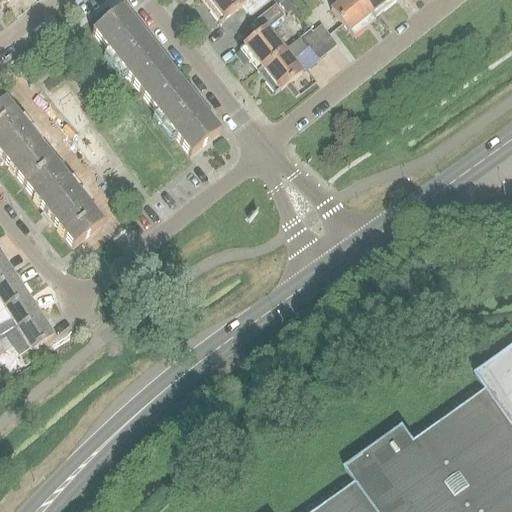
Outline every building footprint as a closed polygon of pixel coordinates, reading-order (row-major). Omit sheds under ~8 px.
[(240,0),(204,0),(200,4),(218,26),(221,23),(222,25),(241,9),(245,6),(244,5),(240,0)] [(266,0),(250,0),(244,5),(245,6),(241,9),(248,19),(268,2),(266,0)] [(373,22),(356,0),(340,0),(342,2),(329,13),(347,37),(349,35),(352,39),(373,22)] [(393,0),(356,0),(373,22),(395,5),(392,1),(393,0)] [(254,25),(260,34),(265,30),(266,32),(282,19),(274,9),(254,25)] [(120,13),(110,21),(90,37),(139,99),(169,75),(120,13)] [(320,28),(311,35),(327,55),(336,48),(320,28)] [(265,30),(260,34),(241,49),(242,50),(239,53),(256,75),(283,54),(266,32),(265,30)] [(309,33),(283,54),(256,75),(273,97),(277,94),(278,95),(301,77),(291,64),(308,51),(317,63),(327,55),(311,35),(309,33)] [(169,75),(139,99),(188,161),(218,138),(169,75)] [(0,162),(22,191),(52,167),(3,105),(0,107),(0,162)] [(52,167),(22,191),(71,252),(101,229),(52,167)] [(0,285),(12,278),(0,259),(0,285)] [(0,308),(3,313),(26,298),(12,278),(0,285),(0,308)] [(0,343),(3,341),(39,318),(26,298),(3,313),(9,323),(0,328),(0,343)] [(9,350),(10,349),(23,370),(35,362),(30,354),(53,339),(39,318),(3,341),(9,350)] [(511,511),(511,352),(474,380),(479,386),(407,437),(403,431),(344,473),(348,479),(301,511),(511,511)]
